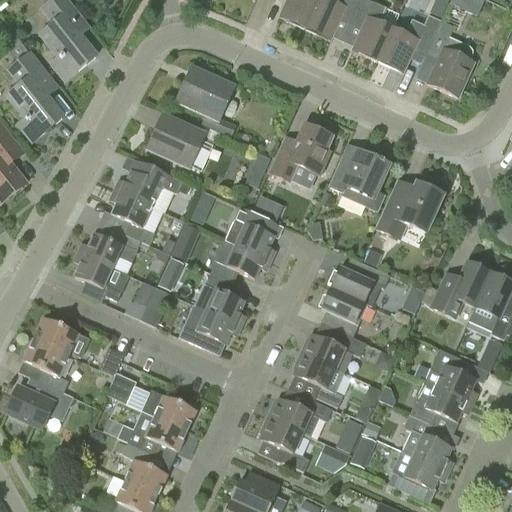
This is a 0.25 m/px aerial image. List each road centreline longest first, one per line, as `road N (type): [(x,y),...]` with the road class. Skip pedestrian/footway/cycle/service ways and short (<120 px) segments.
road 1 (unclassified): [(173,35),(192,35),(438,144),(467,145)]
road 2 (unclassified): [(20,281),(154,48),(173,35)]
road 3 (residential): [(243,386),(20,281)]
road 4 (residential): [(243,386),(306,252)]
road 5 (residential): [(187,511),(243,386)]
